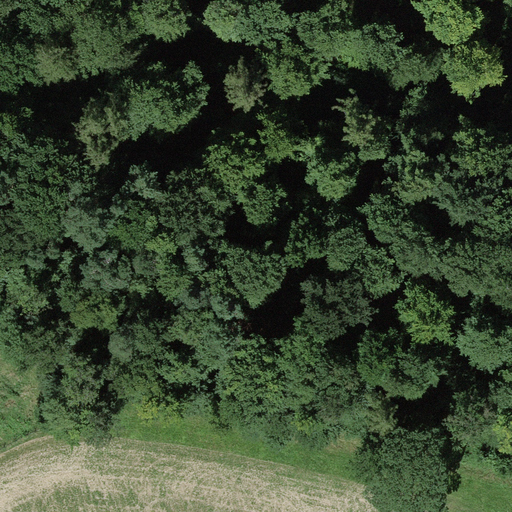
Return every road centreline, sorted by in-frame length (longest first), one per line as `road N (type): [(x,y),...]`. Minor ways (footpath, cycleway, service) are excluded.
road 1 (track): [(481,0),(382,47),(280,78),(129,105)]
road 2 (track): [(215,329),(297,327),(423,275),(511,259)]
